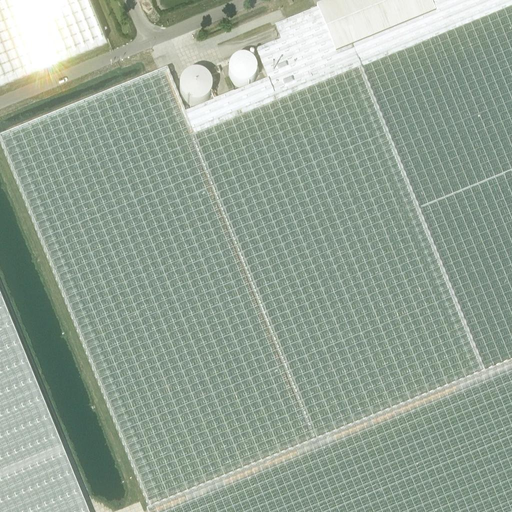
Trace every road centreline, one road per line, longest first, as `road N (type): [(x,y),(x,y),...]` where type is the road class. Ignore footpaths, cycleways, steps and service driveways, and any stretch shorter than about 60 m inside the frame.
road 1 (track): [(91,511),(0,284)]
road 2 (unclassified): [(252,0),(147,43),(132,0)]
